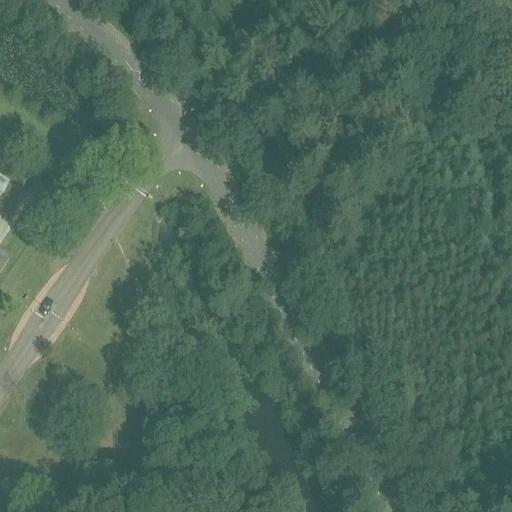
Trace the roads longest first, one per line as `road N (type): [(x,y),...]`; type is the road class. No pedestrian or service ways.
road 1 (track): [(242,511),(109,230),(69,175),(0,130)]
road 2 (tertiary): [(399,511),(263,254),(181,123)]
road 3 (unclassified): [(0,388),(181,123)]
road 4 (tertiary): [(181,123),(142,68),(65,0)]
